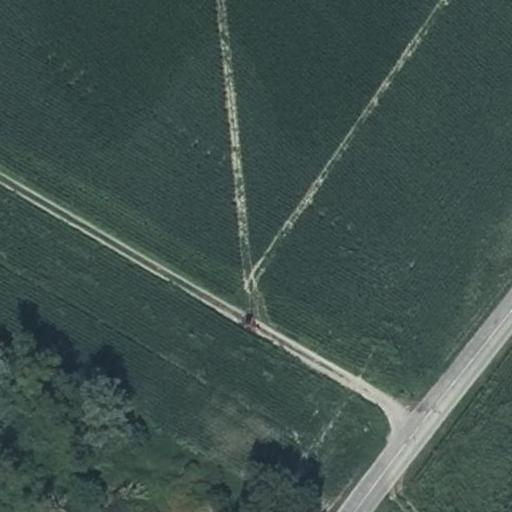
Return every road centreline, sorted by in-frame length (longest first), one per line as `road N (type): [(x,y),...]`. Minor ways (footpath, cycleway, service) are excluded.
road 1 (track): [(0,182),(365,389),(414,439)]
road 2 (unclassified): [(359,511),(511,312)]
